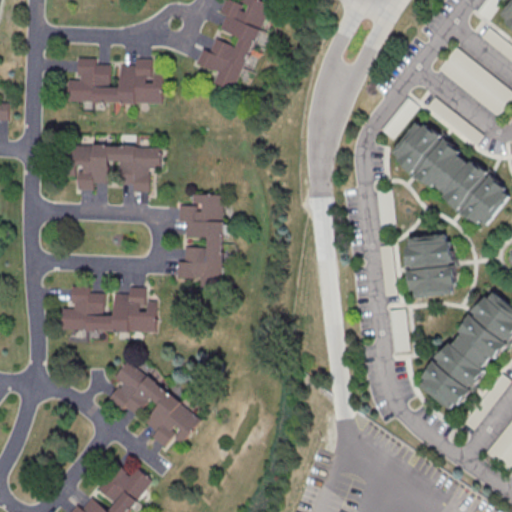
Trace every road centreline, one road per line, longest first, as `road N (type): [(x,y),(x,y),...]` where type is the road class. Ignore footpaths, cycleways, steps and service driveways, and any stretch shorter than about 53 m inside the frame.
road 1 (residential): [(470,0),(378,121),(363,159),(393,393),(416,423),(511,490)]
road 2 (residential): [(36,0),(28,210),(35,358),(21,429),(0,470)]
road 3 (residential): [(28,210),(156,212),(154,267),(29,262)]
road 4 (residential): [(329,109),(319,177),(347,401)]
road 5 (residential): [(44,511),(112,428),(159,466)]
road 6 (residential): [(178,23),(150,36),(35,34)]
road 7 (residential): [(329,109),(398,0)]
